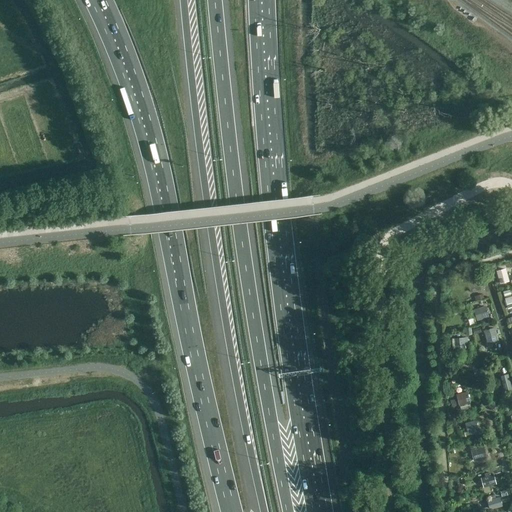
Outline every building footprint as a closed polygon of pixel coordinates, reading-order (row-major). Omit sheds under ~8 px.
[(509,281),(506,268),(496,271),(500,284),(509,281)] [(481,290),(478,279),(469,282),(471,292),(481,290)] [(474,310),(477,321),(489,317),(485,306),(474,310)] [(499,341),(495,327),(483,331),(487,345),(499,341)] [(467,337),(464,338),(454,339),(455,353),(465,352),(464,342),(468,342),(467,337)] [(511,390),(511,387),(508,374),(501,376),(505,392),(511,390)] [(471,403),(468,391),(455,394),(459,407),(471,403)] [(465,424),(468,434),(479,431),(476,420),(465,424)] [(487,459),(484,447),(470,451),(474,463),(487,459)] [(487,492),(486,487),(495,485),(492,474),(478,478),(482,494),(487,492)] [(501,498),(487,501),(489,510),(503,506),(501,498)]
